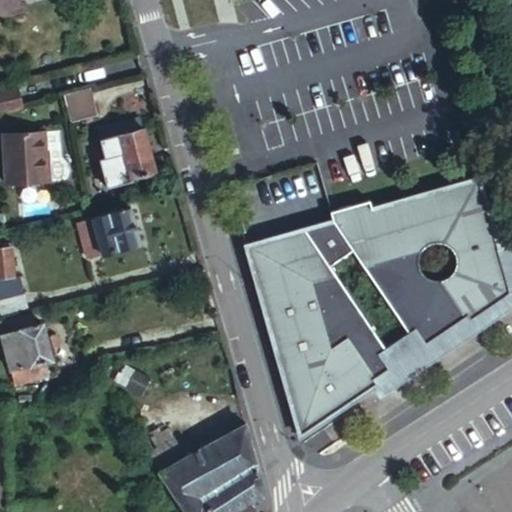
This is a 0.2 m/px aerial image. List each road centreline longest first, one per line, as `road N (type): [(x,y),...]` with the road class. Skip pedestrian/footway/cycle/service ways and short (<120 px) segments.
road 1 (unclassified): [(201,179),(289,511)]
road 2 (unclassified): [(201,179),(144,0)]
road 3 (tertiary): [(367,471),(511,378)]
